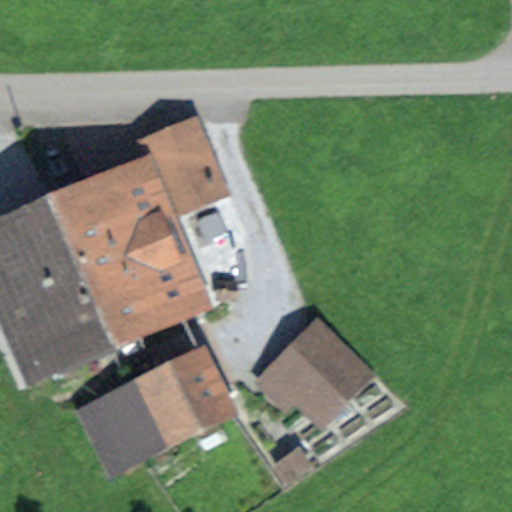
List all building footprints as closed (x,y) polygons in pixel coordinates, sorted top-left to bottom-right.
[(235,183),(201,109),(141,136),(149,154),(175,210),(235,183)] [(149,154),(50,199),(85,276),(118,348),(217,302),(175,210),(149,154)] [(0,315),(85,276),(50,199),(0,221),(0,315)] [(0,322),(30,388),(118,348),(85,276),(0,315),(0,322)] [(265,373),(321,434),(384,377),(328,316),(265,373)] [(242,414),(210,345),(83,402),(114,472),(242,414)]
